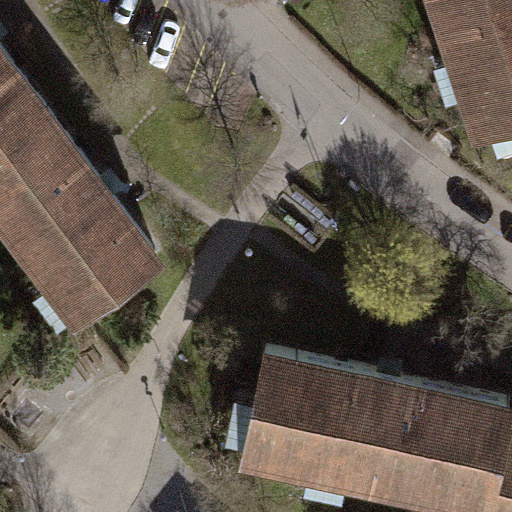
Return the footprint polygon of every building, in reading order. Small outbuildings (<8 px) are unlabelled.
[(511,108),(511,0),(432,0),(472,121),(511,108)] [(0,131),(38,102),(0,51),(0,131)] [(38,102),(0,131),(0,211),(71,305),(148,247),(38,102)] [(237,442),(478,494),(494,418),(497,419),(503,394),(259,341),(237,442)] [(494,418),(478,494),(474,511),(511,511),(511,422),(497,419),(494,418)]
